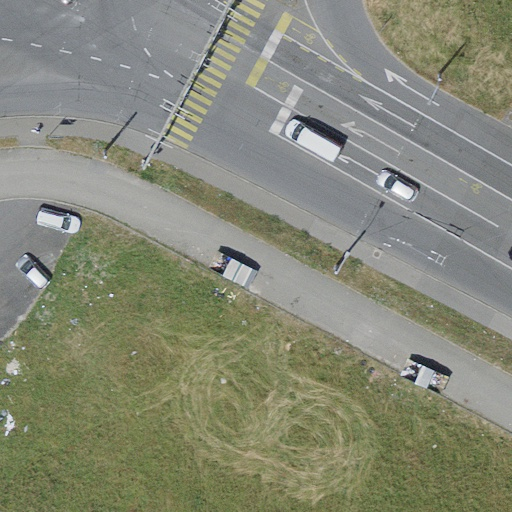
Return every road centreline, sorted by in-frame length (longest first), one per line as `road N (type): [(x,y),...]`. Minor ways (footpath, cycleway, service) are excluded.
road 1 (secondary): [(452,180),(117,0)]
road 2 (secondary): [(452,180),(361,50),(338,0)]
